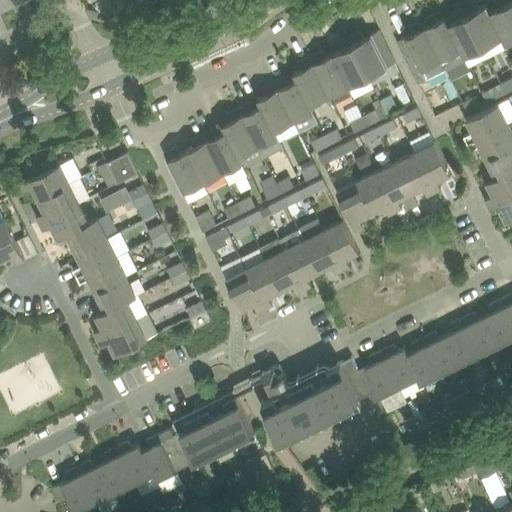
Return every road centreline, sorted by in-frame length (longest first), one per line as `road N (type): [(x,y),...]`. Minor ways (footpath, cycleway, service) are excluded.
road 1 (residential): [(116,409),(293,321),(311,359),(505,266)]
road 2 (residential): [(365,0),(191,84),(176,128),(151,138),(134,127),(112,83)]
road 3 (residential): [(52,278),(116,409)]
road 4 (residential): [(0,472),(116,409)]
